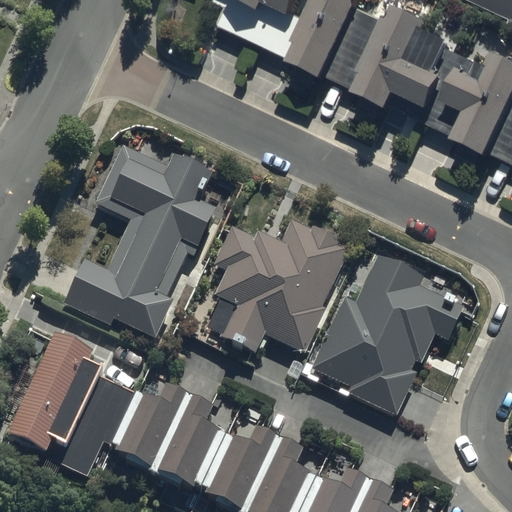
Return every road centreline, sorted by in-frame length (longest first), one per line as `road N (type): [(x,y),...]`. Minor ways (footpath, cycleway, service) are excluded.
road 1 (residential): [(81,45),(511,253)]
road 2 (residential): [(10,192),(81,45)]
road 3 (residential): [(511,474),(494,457),(486,419),(511,358)]
